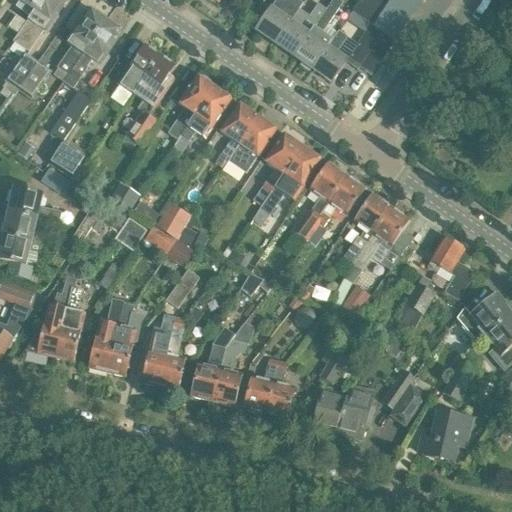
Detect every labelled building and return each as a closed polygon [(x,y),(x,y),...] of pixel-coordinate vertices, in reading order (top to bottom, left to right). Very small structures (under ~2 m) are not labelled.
[(18,35),(12,43),(22,50),(24,51),(27,53),(42,32),(48,23),(49,23),(53,17),(64,0),(42,0),(33,13),(29,18),(26,24),(18,35)] [(19,3),(15,8),(29,18),(33,13),(42,0),(19,0),(18,2),(19,3)] [(289,24),(298,11),(302,6),(293,0),(277,0),(255,32),(275,46),(289,24)] [(421,0),(361,0),(352,14),(370,27),(393,42),(421,0)] [(326,50),(336,35),(326,28),(338,10),(331,5),(326,11),(325,12),(308,37),(293,58),(312,71),(326,50)] [(293,58),(308,37),(325,12),(317,6),(309,18),(298,11),(289,24),(275,46),(293,58)] [(58,71),(55,77),(63,82),(105,22),(102,21),(103,17),(97,13),(93,14),(89,12),(71,38),(67,45),(69,46),(71,48),(63,60),(57,70),(58,71)] [(16,17),(8,28),(18,35),(26,24),(16,17)] [(63,82),(62,84),(73,91),(97,56),(102,60),(120,33),(118,31),(118,27),(110,22),(107,24),(105,22),(63,82)] [(348,59),(371,75),(393,42),(370,27),(348,59)] [(334,55),(346,39),(337,33),(336,35),(326,50),(312,71),(331,84),(345,63),(334,55)] [(134,94),(135,93),(160,57),(144,46),(127,71),(128,71),(119,83),(134,94)] [(25,55),(5,83),(18,92),(38,64),(25,55)] [(140,149),(158,124),(147,117),(172,80),(168,78),(175,67),(160,57),(135,93),(145,100),(137,112),(141,114),(125,138),(136,145),(140,149)] [(52,74),(38,64),(18,92),(32,102),(52,74)] [(168,135),(177,141),(179,139),(213,90),(196,79),(177,106),(185,111),(168,135)] [(0,94),(6,99),(10,94),(3,89),(0,93),(0,94)] [(179,139),(177,141),(178,142),(167,159),(175,164),(194,136),(204,142),(231,102),(213,90),(179,139)] [(50,135),(63,144),(91,102),(78,93),(50,135)] [(229,159),(238,147),(257,119),(239,107),(220,134),(231,142),(223,155),(229,159)] [(245,175),(256,159),(275,132),(257,119),(238,147),(229,159),(231,160),(228,163),(245,175)] [(283,176),(301,149),(283,136),(264,164),(283,176)] [(125,138),(121,145),(131,152),(136,145),(125,138)] [(26,144),(18,154),(27,161),(35,151),(26,144)] [(72,178),(83,160),(62,146),(50,164),(72,178)] [(292,202),(301,188),(319,161),(301,149),(283,176),(283,177),(277,186),(261,209),(260,211),(270,217),(284,196),(292,202)] [(327,206),(346,178),(328,165),(308,193),(319,200),(312,209),(294,235),(307,244),(319,227),(314,224),(321,215),(327,206)] [(327,206),(344,218),(364,190),(346,178),(327,206)] [(261,209),(277,186),(269,180),(253,203),(261,209)] [(58,226),(61,214),(39,209),(42,197),(12,190),(7,214),(37,221),(47,223),(58,226)] [(109,207),(127,218),(136,203),(118,192),(109,207)] [(353,224),(365,232),(359,240),(360,241),(365,244),(366,245),(372,237),(371,237),(390,209),(372,196),(353,224)] [(85,205),(99,215),(103,209),(88,200),(85,205)] [(86,236),(95,221),(99,215),(85,205),(80,212),(86,216),(77,230),(86,236)] [(155,230),(177,242),(191,218),(169,206),(155,230)] [(105,208),(93,229),(113,241),(126,221),(105,208)] [(362,273),(363,273),(382,245),(389,249),(408,222),(390,209),(371,237),(372,237),(366,245),(352,265),(362,273)] [(153,225),(159,216),(154,213),(148,214),(145,220),(153,225)] [(42,246),(47,223),(37,221),(7,214),(1,237),(42,246)] [(329,220),(321,215),(314,224),(319,227),(322,229),(329,220)] [(128,221),(121,231),(138,243),(145,233),(128,221)] [(77,250),(82,243),(86,236),(77,230),(67,244),(77,250)] [(165,257),(175,242),(153,231),(145,242),(165,257)] [(179,242),(191,247),(196,236),(184,231),(179,242)] [(40,256),(42,246),(31,244),(1,237),(0,242),(0,261),(9,264),(6,277),(30,283),(33,270),(25,268),(29,253),(40,256)] [(358,239),(343,259),(352,265),(366,245),(365,244),(360,241),(359,240),(358,239)] [(436,275),(439,270),(453,279),(444,294),(457,302),(473,275),(456,264),(463,253),(442,240),(429,262),(430,263),(426,269),(436,275)] [(175,242),(165,257),(177,265),(187,250),(177,243),(175,242)] [(58,270),(67,255),(58,250),(49,264),(58,270)] [(234,251),(227,262),(239,269),(245,258),(234,251)] [(352,265),(344,280),(353,286),(362,273),(352,265)] [(103,289),(96,299),(102,303),(122,273),(112,266),(98,286),(103,289)] [(199,281),(188,272),(178,285),(175,290),(166,303),(177,311),(199,281)] [(245,285),(256,293),(265,281),(251,274),(245,285)] [(69,289),(74,290),(77,282),(67,279),(57,310),(46,307),(40,333),(36,332),(24,353),(35,355),(35,356),(54,360),(62,320),(64,312),(69,289)] [(436,296),(418,285),(417,285),(405,306),(396,322),(414,331),(423,317),(436,296)] [(16,288),(11,304),(15,306),(32,311),(38,313),(48,300),(35,295),(35,294),(16,288)] [(54,360),(72,364),(83,316),(75,314),(80,291),(74,290),(69,289),(64,312),(62,320),(54,360)] [(350,296),(344,304),(359,314),(364,306),(350,296)] [(454,324),(465,337),(474,348),(482,341),(481,341),(511,316),(495,296),(470,318),(463,310),(454,324)] [(105,374),(121,306),(110,303),(105,325),(98,323),(87,370),(105,374)] [(0,362),(19,333),(32,311),(15,306),(6,327),(0,325),(0,362)] [(124,379),(132,343),(137,345),(143,318),(132,315),(134,309),(121,306),(105,374),(124,379)] [(186,322),(194,328),(204,315),(195,309),(186,322)] [(195,376),(189,398),(211,404),(224,350),(245,324),(244,323),(235,316),(212,346),(206,368),(201,367),(198,366),(195,376)] [(491,359),(496,365),(502,373),(511,364),(511,351),(510,350),(511,348),(511,316),(481,341),(482,341),(494,356),(491,359)] [(224,350),(211,404),(233,409),(236,393),(240,377),(232,375),(236,359),(241,354),(244,355),(254,330),(260,322),(250,318),(245,324),(224,350)] [(183,322),(174,320),(172,331),(170,339),(158,389),(177,393),(184,360),(174,358),(183,322)] [(172,331),(162,328),(157,354),(148,352),(140,385),(158,389),(170,339),(172,331)] [(327,353),(321,362),(327,366),(333,357),(327,353)] [(332,385),(345,363),(334,356),(333,357),(327,366),(320,377),(332,385)] [(460,360),(441,395),(457,404),(477,369),(460,360)] [(264,417),(274,374),(276,364),(267,361),(262,383),(249,380),(242,412),(264,417)] [(285,422),(293,389),(281,387),(286,366),(276,364),(274,374),(264,417),(285,422)] [(511,394),(511,393),(511,370),(501,387),(511,394)] [(381,404),(392,411),(409,387),(414,380),(403,373),(381,404)] [(389,418),(404,428),(425,399),(409,387),(389,418)] [(345,398),(336,435),(360,440),(363,427),(368,429),(373,409),(368,408),(371,395),(349,390),(345,398)] [(497,393),(494,397),(495,402),(499,405),(504,404),(507,401),(507,395),(503,392),(497,393)] [(336,435),(345,398),(345,399),(321,393),(312,428),(336,435)] [(464,450),(470,422),(436,414),(430,441),(421,439),(417,455),(452,463),(455,448),(464,450)] [(494,448),(506,433),(498,426),(486,442),(494,448)]
